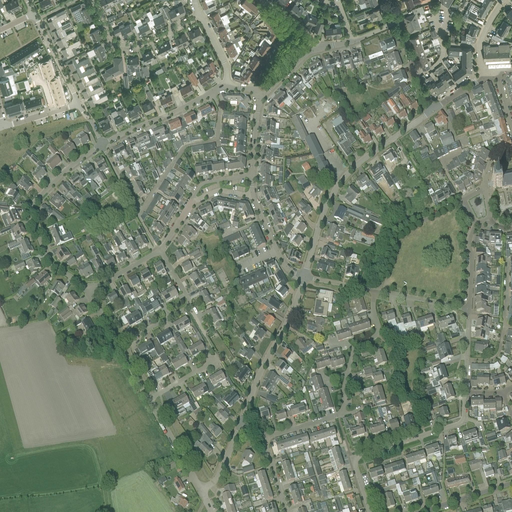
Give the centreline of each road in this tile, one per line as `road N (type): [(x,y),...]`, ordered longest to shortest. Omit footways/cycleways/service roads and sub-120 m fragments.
road 1 (residential): [(303,277),(333,189),(430,112)]
road 2 (residential): [(263,438),(341,411),(355,350),(377,333),(373,291)]
road 3 (residential): [(91,288),(50,264),(30,209),(52,181),(101,145)]
road 4 (residential): [(462,418),(355,459),(369,511)]
road 5 (residential): [(137,216),(185,147),(216,138),(219,111),(210,93)]
road 6 (residential): [(241,422),(303,277)]
road 7 (residential): [(200,15),(137,46),(116,44),(92,0)]
road 8 (residential): [(463,200),(398,234),(379,292)]
road 9 (residential): [(149,398),(91,288)]
road 10 (residential): [(101,145),(210,93)]
